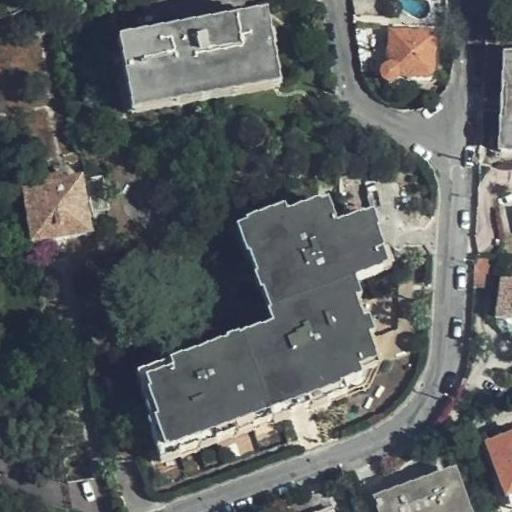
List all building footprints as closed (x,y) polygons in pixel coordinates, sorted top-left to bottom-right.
[(349,0),(352,18),(387,18),(384,0),(349,0)] [(270,79),(266,52),(271,51),(265,17),(182,30),(182,32),(126,41),(136,101),(270,79)] [(432,72),(433,33),(389,33),(388,65),(383,68),(381,72),(382,75),(386,79),(392,79),(395,76),(410,76),(428,76),(431,74),(432,72)] [(511,58),(505,59),(504,89),(502,89),(500,116),(500,120),(502,121),(500,151),(511,151),(511,58)] [(85,179),(91,212),(107,209),(101,176),(85,179)] [(87,232),(84,212),(78,180),(61,182),(60,177),(42,180),(43,185),(23,189),(31,242),(49,239),(61,237),(69,236),(87,232)] [(340,292),(367,283),(356,252),(348,226),(328,232),(321,235),(314,213),(311,208),(279,219),(277,214),(236,227),(255,283),(266,316),(261,334),(204,354),(144,374),(150,396),(154,407),(147,410),(151,423),(146,425),(158,459),(195,447),(252,427),(333,399),(359,389),(368,371),(348,313),(340,292)] [(320,211),(314,213),(321,235),(328,232),(320,211)] [(356,252),(367,283),(385,277),(376,254),(364,221),(348,226),(356,252)] [(511,282),(502,281),(497,319),(501,319),(500,329),(505,337),(511,337),(511,282)] [(511,437),(489,447),(508,497),(511,495),(511,437)] [(467,511),(453,472),(432,479),(427,481),(426,481),(426,482),(425,482),(424,483),(423,484),(422,484),(421,485),(420,486),(419,487),(418,487),(417,487),(417,488),(416,488),(415,489),(415,490),(414,490),(413,491),(412,492),(411,492),(410,493),(409,493),(409,495),(408,495),(407,495),(407,496),(406,496),(405,497),(405,498),(404,498),(403,499),(402,499),(402,500),(401,501),(400,501),(399,502),(398,502),(397,503),(396,503),(395,504),(394,504),(393,504),(392,504),(391,505),(390,505),(389,505),(387,505),(386,506),(384,506),(383,506),(382,506),(380,505),(379,505),(378,505),(377,505),(376,505),(375,504),(374,504),(373,504),(375,511),(467,511)]
